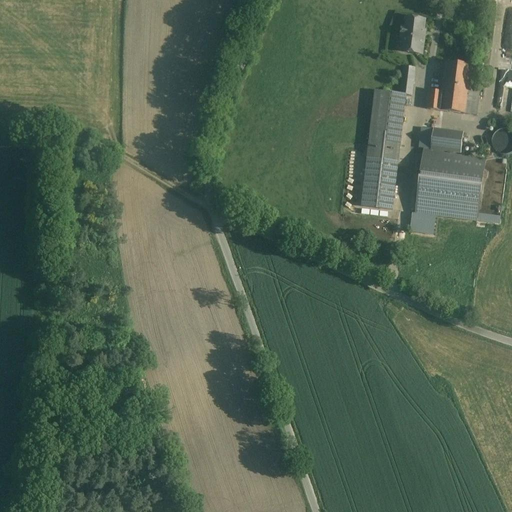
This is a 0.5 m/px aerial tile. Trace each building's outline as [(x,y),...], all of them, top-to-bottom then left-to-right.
[(425,21),(406,18),(405,27),(402,27),(401,38),(406,39),(404,52),(423,55),(426,35),(423,34),(425,21)] [(471,68),(446,65),(443,93),(429,92),(427,110),(465,115),(471,68)] [(415,71),(403,69),(400,95),(406,96),(411,96),(415,71)] [(400,95),(376,92),(368,160),(398,164),(406,96),(400,95)] [(432,132),(421,131),(419,150),(430,151),(432,132)] [(502,132),(500,132),(499,133),(497,134),(496,136),(495,137),(494,139),(493,141),(493,143),(493,145),(493,147),(494,148),(495,150),(496,152),(498,153),(499,154),(501,155),(503,155),(505,155),(507,155),(509,155),(511,154),(511,153),(511,133),(510,132),(508,132),(506,131),(504,131),(502,132)] [(463,135),(432,132),(430,151),(461,154),(463,135)] [(485,161),(444,155),(444,153),(425,151),(420,186),(480,194),(485,161)] [(398,164),(368,160),(362,207),(392,210),(398,164)] [(480,194),(420,186),(416,214),(477,222),(480,194)]
